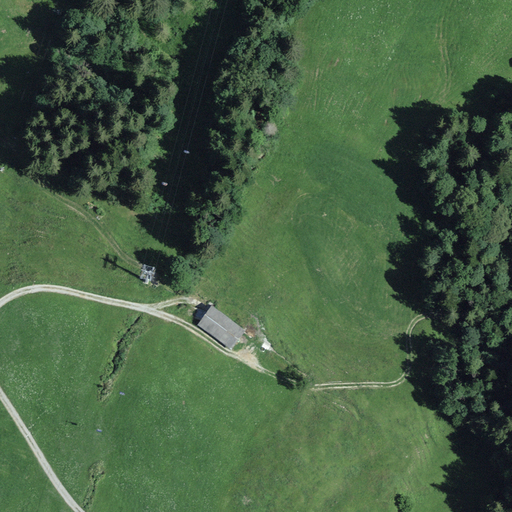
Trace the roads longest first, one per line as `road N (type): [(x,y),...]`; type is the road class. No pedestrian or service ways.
road 1 (track): [(0,303),(62,290),(151,310),(289,380),(325,385),(403,376),(408,334),(425,313),(465,324),(494,356),(510,360)]
road 2 (track): [(77,511),(0,394)]
